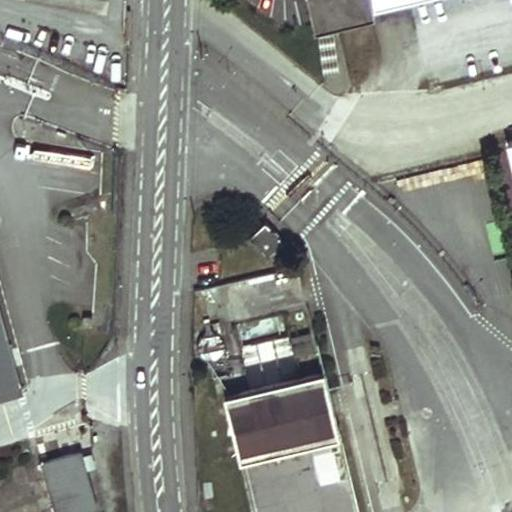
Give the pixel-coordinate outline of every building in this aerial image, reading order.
[(310,0),(315,18),(392,0),(310,0)] [(281,235),(263,217),(248,231),(266,250),(281,235)] [(0,391),(18,387),(0,320),(0,391)] [(357,511),(321,363),(223,387),(254,511),(357,511)] [(81,446),(43,456),(57,511),(58,511),(97,502),(81,446)]
